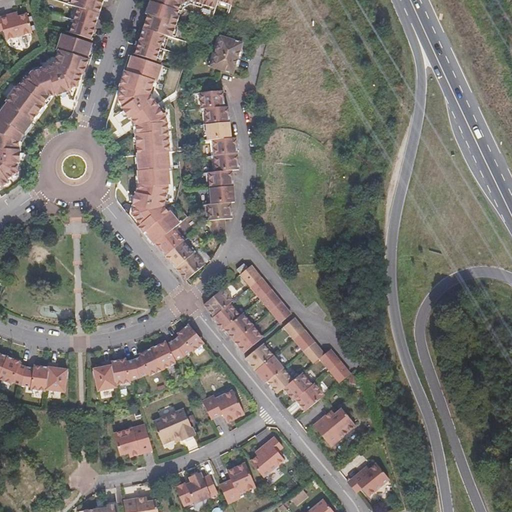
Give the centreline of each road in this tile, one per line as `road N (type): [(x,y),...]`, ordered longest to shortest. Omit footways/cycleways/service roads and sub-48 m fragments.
road 1 (primary): [(408,0),(418,90),(391,218),(388,298),(445,511)]
road 2 (primary): [(482,511),(420,348),(419,321),(429,300),(460,274),(511,278)]
road 3 (primary): [(511,218),(410,0)]
road 4 (residential): [(87,481),(186,463),(274,412)]
road 5 (residential): [(183,303),(106,340),(53,343),(0,328)]
road 6 (residential): [(349,364),(234,237)]
road 7 (residential): [(234,237),(248,160),(229,84)]
road 8 (residential): [(128,0),(82,140)]
road 9 (residential): [(92,190),(183,303)]
road 10 (residential): [(183,303),(274,412)]
road 11 (residential): [(274,412),(357,511)]
